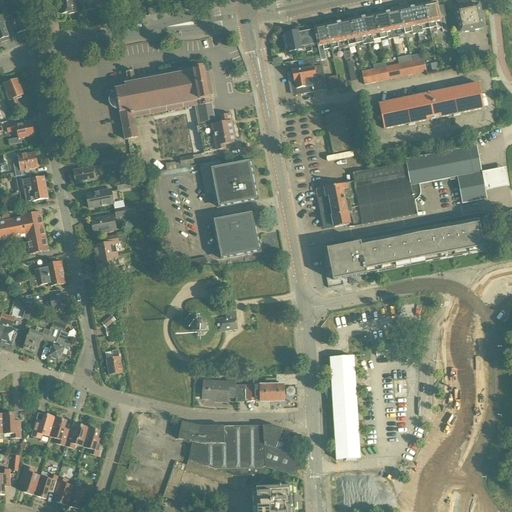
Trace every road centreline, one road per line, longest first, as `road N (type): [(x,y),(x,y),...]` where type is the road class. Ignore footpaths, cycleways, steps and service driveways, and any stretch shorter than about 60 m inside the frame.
road 1 (residential): [(32,54),(90,351),(77,383)]
road 2 (residential): [(306,307),(251,13)]
road 3 (residential): [(32,54),(251,13)]
road 4 (residential): [(487,310),(430,285),(306,307)]
road 5 (residential): [(305,419),(195,417),(131,401)]
road 6 (unknown): [(174,219),(170,192),(182,184),(195,188),(205,214),(209,260),(189,260),(181,250)]
